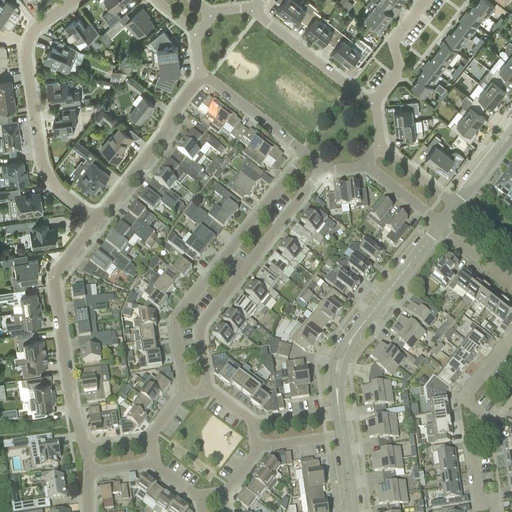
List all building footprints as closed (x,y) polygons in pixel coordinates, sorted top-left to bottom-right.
[(0,0),(0,13),(15,24),(17,21),(18,21),(18,20),(19,19),(19,18),(19,17),(19,16),(19,15),(18,15),(18,14),(18,13),(17,13),(16,12),(18,9),(10,3),(9,2),(10,0),(0,0)] [(114,10),(127,0),(104,0),(112,9),(102,17),(110,28),(119,20),(121,19),(114,10)] [(282,4),(275,13),(284,20),(297,3),(293,0),(277,0),(278,0),(282,4)] [(348,13),(354,5),(347,0),(346,0),(341,6),(341,7),(348,13)] [(382,0),(370,0),(366,6),(372,10),(371,10),(387,22),(393,15),(387,10),(391,6),(382,0)] [(495,6),(491,3),(487,0),(480,0),(475,7),(474,6),(473,7),(485,17),(486,16),(487,17),(495,6)] [(297,3),(284,20),(293,27),(300,18),(305,21),(314,10),(313,10),(315,8),(309,3),(304,3),(304,4),(302,7),(297,3)] [(477,28),(485,17),(473,7),(468,13),(467,12),(463,17),(477,28)] [(145,16),(147,15),(142,9),(126,24),(131,29),(132,28),(140,36),(153,25),(145,16)] [(310,25),(304,32),(313,39),(328,20),(326,18),(322,17),(314,10),(305,21),(310,25)] [(382,30),(387,22),(371,10),(363,21),(373,28),(376,25),(382,30)] [(0,29),(3,32),(5,28),(6,29),(7,30),(8,30),(9,30),(10,30),(11,29),(12,29),(13,28),(13,27),(14,26),(15,24),(0,13),(0,29)] [(468,39),(477,28),(463,17),(460,20),(461,22),(456,29),(468,39)] [(499,26),(504,20),(501,17),(496,23),(499,26)] [(327,22),(329,19),(328,20),(313,39),(322,46),(328,39),(332,43),(341,32),(327,22)] [(90,23),(85,27),(79,20),(75,23),(74,21),(64,29),(68,34),(68,38),(69,40),(72,40),(76,45),(85,37),(88,41),(98,34),(90,23)] [(110,28),(106,32),(111,38),(124,26),(119,20),(110,28)] [(495,32),(499,26),(496,23),(491,30),(495,32)] [(459,50),(468,39),(456,29),(451,36),(449,34),(445,39),(459,50)] [(177,46),(175,47),(164,31),(150,42),(158,51),(159,62),(179,60),(177,46)] [(347,42),(349,39),(341,32),(332,43),(337,46),(332,53),(341,60),(352,46),(347,42)] [(372,49),(364,43),(358,38),(352,46),(341,60),(350,67),(355,61),(360,64),(372,49)] [(479,47),(484,41),(481,38),(476,44),(479,47)] [(458,52),(451,48),(443,41),(440,46),(441,47),(436,54),(449,64),(458,52)] [(475,53),(479,47),(476,44),(471,50),(475,53)] [(71,61),(76,50),(64,45),(61,51),(53,48),(51,52),(49,51),(44,63),(50,66),(51,69),(54,70),(57,69),(66,73),(68,72),(72,63),(71,61)] [(440,75),(449,64),(436,54),(431,61),(429,60),(426,64),(440,75)] [(123,67),(133,65),(128,56),(120,62),(123,67)] [(178,73),(180,73),(179,60),(159,62),(160,73),(155,84),(171,91),(178,73)] [(497,69),(493,73),(504,82),(508,78),(511,80),(511,66),(506,62),(499,70),(497,69)] [(432,85),(440,75),(426,64),(422,69),(424,70),(419,76),(432,86),(433,86),(432,85)] [(459,72),(464,66),(461,64),(456,70),(459,72)] [(123,67),(129,75),(133,65),(123,67)] [(454,78),(459,72),(456,70),(451,76),(454,78)] [(504,82),(490,71),(489,70),(486,75),(485,77),(485,79),(485,80),(486,82),(489,83),(485,89),(499,99),(502,95),(505,98),(506,98),(509,94),(509,93),(508,94),(505,91),(501,87),(504,82)] [(120,83),(121,73),(111,72),(110,82),(120,83)] [(424,98),(432,86),(419,76),(418,77),(419,78),(411,88),(424,98)] [(52,83),(47,84),(49,96),(50,96),(51,101),(60,99),(61,106),(80,104),(79,91),(74,92),(73,82),(70,80),(66,81),(59,82),(57,80),(54,80),(52,83)] [(139,94),(144,89),(133,81),(130,84),(129,86),(139,94)] [(0,117),(11,116),(10,110),(15,110),(11,82),(1,83),(0,83),(0,117)] [(444,97),(449,91),(445,88),(441,94),(444,97)] [(495,104),(499,99),(485,89),(478,97),(476,95),(472,100),(483,109),(487,105),(492,108),(495,110),(495,111),(496,111),(499,107),(499,106),(498,107),(495,104)] [(208,97),(206,99),(199,94),(191,105),(198,111),(206,116),(201,122),(210,129),(225,109),(216,103),(216,104),(208,97)] [(439,103),(444,97),(441,94),(436,100),(439,103)] [(472,100),(472,101),(465,95),(461,101),(460,102),(460,103),(460,104),(461,105),(461,106),(462,107),(467,111),(464,116),(477,127),(481,122),(484,125),(485,125),(488,121),(488,120),(487,121),(484,118),(480,114),(483,109),(472,100)] [(136,107),(129,115),(133,118),(141,124),(147,117),(148,118),(150,114),(149,113),(154,107),(147,100),(143,98),(137,105),(136,107)] [(404,111),(394,112),(395,123),(413,121),(413,115),(419,114),(419,109),(418,102),(403,104),(404,111)] [(99,112),(103,107),(101,103),(95,105),(99,112)] [(72,122),(77,121),(75,109),(62,110),(63,118),(54,119),(54,123),(53,124),(54,137),(61,136),(64,137),(66,137),(68,135),(74,134),(72,122)] [(109,114),(103,109),(94,121),(100,125),(109,114)] [(233,117),(233,116),(225,109),(210,129),(218,135),(226,125),(234,131),(230,136),(235,140),(243,128),(239,125),(241,123),(233,117)] [(474,132),(477,127),(464,116),(457,125),(454,122),(450,128),(464,139),(468,134),(470,136),(471,135),(474,138),(473,138),(474,139),(478,134),(477,134),(474,132)] [(405,140),(423,138),(421,120),(413,121),(395,123),(397,135),(404,134),(405,140)] [(17,122),(0,124),(0,125),(2,140),(0,141),(2,151),(8,151),(14,150),(20,149),(20,142),(22,142),(20,134),(18,135),(17,122)] [(250,130),(248,132),(243,128),(235,140),(240,144),(243,139),(251,145),(243,155),(251,162),(267,142),(258,136),(250,130)] [(125,133),(119,129),(110,141),(108,140),(101,150),(110,157),(118,163),(124,155),(120,152),(126,145),(127,146),(131,141),(132,139),(125,133)] [(188,141),(186,144),(199,154),(204,157),(211,149),(220,155),(224,150),(221,147),(213,141),(205,135),(201,140),(192,133),(186,140),(188,141)] [(438,142),(440,140),(435,136),(427,147),(432,151),(425,160),(434,167),(445,152),(440,148),(442,145),(438,142)] [(90,151),(76,141),(71,147),(84,158),(90,151)] [(267,142),(251,162),(260,168),(264,163),(271,169),(277,173),(285,161),(281,157),(282,155),(274,149),(275,148),(267,142)] [(183,145),(177,152),(186,159),(182,164),(203,180),(205,177),(206,177),(201,173),(203,171),(197,167),(204,157),(199,154),(186,144),(184,146),(183,145)] [(452,154),(450,156),(445,152),(434,167),(443,174),(450,165),(455,169),(463,158),(457,152),(454,153),(452,154)] [(91,163),(86,159),(82,164),(82,167),(87,170),(82,175),(78,172),(76,172),(72,178),(77,182),(93,194),(100,185),(102,187),(102,186),(104,184),(110,177),(102,171),(91,163)] [(24,175),(24,170),(22,162),(0,165),(0,169),(1,177),(6,176),(8,185),(27,182),(26,174),(24,175)] [(165,171),(163,173),(176,183),(183,174),(187,178),(193,182),(195,181),(200,184),(203,180),(182,164),(178,169),(169,162),(163,169),(165,171)] [(263,174),(255,168),(251,165),(241,178),(255,189),(261,181),(259,179),(263,174)] [(511,170),(510,169),(495,188),(507,198),(503,203),(511,209),(511,170)] [(219,170),(213,178),(217,181),(223,172),(219,170)] [(176,183),(163,173),(162,175),(160,174),(154,181),(163,188),(159,193),(158,192),(158,193),(175,206),(183,212),(183,211),(180,209),(183,206),(178,202),(179,201),(180,202),(181,201),(169,192),(176,183)] [(248,198),(255,189),(241,178),(230,192),(242,201),(246,196),(248,198)] [(358,185),(356,185),(356,184),(352,184),(352,186),(346,186),(348,206),(356,205),(356,209),(368,208),(366,193),(359,194),(358,185)] [(239,203),(231,197),(216,186),(212,192),(222,200),(216,209),(229,219),(230,217),(232,218),(238,210),(235,208),(239,203)] [(346,186),(339,187),(339,186),(335,186),(335,188),(334,188),(335,197),(328,198),(330,213),(341,211),(341,207),(348,206),(346,186)] [(158,193),(153,189),(150,194),(146,191),(140,199),(142,200),(140,202),(154,213),(160,204),(170,212),(172,210),(180,215),(183,212),(175,206),(158,193)] [(7,191),(0,192),(0,201),(9,200),(8,199),(7,191)] [(28,216),(42,214),(39,194),(14,198),(17,219),(28,218),(28,216)] [(388,204),(388,205),(382,201),(370,216),(376,221),(373,224),(383,231),(385,228),(392,220),(391,220),(386,216),(392,208),(391,207),(391,206),(388,204)] [(320,211),(324,207),(317,202),(314,206),(320,211)] [(148,229),(155,220),(138,206),(136,208),(134,207),(128,214),(137,222),(133,226),(153,242),(156,237),(153,234),(154,233),(148,229)] [(198,209),(198,210),(192,206),(188,210),(191,212),(190,212),(210,228),(214,223),(223,230),(229,222),(227,221),(229,219),(216,209),(209,217),(198,209)] [(188,210),(184,216),(186,218),(189,220),(189,221),(199,229),(193,238),(206,248),(208,246),(209,247),(215,240),(206,233),(210,228),(190,212),(191,212),(188,210)] [(404,216),(403,217),(397,212),(391,220),(392,220),(385,228),(391,233),(386,240),(395,247),(407,232),(401,227),(407,220),(406,219),(406,218),(404,216)] [(308,213),(301,223),(324,241),(324,240),(323,239),(329,231),(331,232),(335,226),(320,214),(316,220),(314,218),(308,213)] [(6,233),(25,230),(24,222),(5,225),(6,233)] [(319,246),(324,241),(301,223),(308,229),(305,234),(297,228),(290,237),(310,252),(305,249),(312,240),(319,246)] [(116,233),(115,235),(128,246),(132,249),(139,241),(145,245),(150,249),(154,243),(153,242),(133,226),(129,231),(120,224),(115,232),(116,233)] [(53,229),(47,230),(47,225),(28,228),(31,249),(56,245),(53,229)] [(176,239),(176,237),(171,233),(167,242),(193,262),(197,257),(200,259),(206,252),(204,250),(206,248),(193,238),(186,247),(176,239)] [(111,236),(105,244),(114,251),(110,256),(132,273),(135,275),(136,272),(134,267),(130,264),(131,263),(126,258),(132,249),(128,246),(115,235),(113,238),(111,236)] [(305,258),(310,252),(290,237),(289,237),(297,243),(294,248),(286,242),(279,251),(298,267),(299,266),(294,263),(301,254),(305,258)] [(379,259),(383,253),(368,241),(363,247),(361,246),(351,246),(348,250),(371,268),(364,263),(368,257),(376,263),(377,262),(378,262),(380,260),(379,259)] [(168,254),(172,249),(165,245),(162,249),(168,254)] [(367,274),(371,268),(348,250),(356,256),(351,262),(349,261),(348,260),(347,260),(346,259),(344,259),(343,259),(342,260),(340,260),(339,261),(338,262),(336,265),(344,271),(360,284),(352,278),(356,273),(364,278),(365,277),(366,278),(368,275),(367,274)] [(132,273),(110,256),(104,251),(100,256),(97,254),(90,264),(95,268),(93,271),(97,273),(96,275),(93,278),(104,283),(108,277),(105,275),(111,266),(122,274),(123,273),(126,276),(129,277),(132,273)] [(294,272),(298,267),(279,251),(278,251),(286,257),(283,262),(275,256),(267,265),(290,283),(283,277),(289,269),(294,272)] [(13,258),(1,260),(2,266),(14,264),(16,277),(18,277),(20,285),(23,284),(27,284),(37,282),(35,274),(36,273),(36,270),(39,269),(37,260),(27,262),(27,256),(17,257),(13,258)] [(433,274),(430,278),(441,286),(439,288),(445,292),(448,288),(456,277),(455,278),(450,275),(458,265),(447,256),(437,269),(433,273),(433,274)] [(152,272),(160,262),(155,258),(147,268),(152,272)] [(192,269),(184,263),(181,260),(173,271),(170,269),(184,280),(192,269)] [(285,288),(290,283),(267,265),(275,272),(271,276),(264,270),(256,279),(278,297),(279,297),(272,291),(278,283),(285,288)] [(432,266),(425,274),(428,276),(431,272),(433,273),(437,269),(432,266)] [(183,280),(184,280),(170,269),(162,280),(173,288),(181,279),(183,280)] [(326,278),(324,280),(340,293),(345,288),(352,293),(353,292),(354,293),(356,290),(355,289),(360,284),(344,271),(339,277),(338,276),(337,276),(336,275),(335,275),(334,275),(333,274),(332,274),(331,275),(330,275),(329,275),(328,276),(327,276),(327,277),(326,277),(326,278)] [(465,295),(477,280),(468,272),(461,281),(456,277),(448,288),(452,292),(456,287),(465,295)] [(162,280),(156,275),(150,283),(156,287),(154,290),(167,301),(168,300),(165,298),(173,288),(162,280)] [(320,289),(324,284),(316,278),(306,291),(311,295),(317,287),(320,289)] [(274,302),(278,297),(256,279),(256,280),(264,286),(260,290),(253,284),(245,293),(265,309),(266,310),(273,301),(274,302)] [(475,302),(487,287),(477,280),(465,295),(475,302)] [(90,287),(83,288),(83,283),(82,283),(82,285),(78,285),(78,289),(72,290),(73,302),(85,301),(86,307),(106,304),(110,303),(113,303),(112,295),(92,298),(90,287)] [(154,290),(153,290),(150,287),(144,294),(150,299),(143,309),(149,310),(155,312),(156,310),(159,311),(167,301),(154,290)] [(485,309),(496,295),(487,287),(475,302),(485,309)] [(13,292),(0,293),(0,301),(5,301),(11,300),(10,293),(24,291),(24,290),(13,292)] [(346,301),(338,295),(332,290),(322,303),(338,316),(341,312),(339,310),(346,301)] [(311,295),(306,291),(305,291),(298,300),(306,306),(313,297),(311,295)] [(261,315),(265,309),(245,293),(245,294),(253,300),(249,305),(241,298),(234,308),(256,325),(249,320),(256,311),(261,315)] [(25,297),(13,299),(13,300),(14,304),(14,305),(20,304),(21,313),(40,310),(39,302),(38,303),(37,295),(28,296),(25,297)] [(133,306),(136,298),(130,295),(126,304),(133,306)] [(494,317),(506,302),(496,295),(485,309),(494,317)] [(511,320),(509,318),(511,313),(511,306),(506,302),(494,317),(503,324),(502,326),(499,329),(504,333),(511,323),(511,320)] [(107,311),(106,304),(110,303),(106,304),(86,307),(87,313),(75,315),(77,324),(79,324),(79,326),(95,324),(93,312),(107,311)] [(335,320),(338,316),(322,303),(312,316),(326,327),(332,319),(335,320)] [(411,305),(406,312),(414,318),(423,325),(429,330),(436,321),(435,320),(438,315),(433,311),(431,309),(423,303),(419,307),(421,309),(420,311),(411,305)] [(133,306),(126,304),(121,316),(130,318),(132,311),(133,306)] [(143,309),(137,307),(133,306),(132,311),(138,311),(138,316),(140,316),(140,321),(133,322),(134,330),(139,330),(156,328),(154,314),(150,315),(149,310),(143,309)] [(252,331),(256,325),(234,308),(242,314),(238,319),(230,313),(223,322),(238,334),(242,329),(246,333),(249,329),(252,331)] [(288,319),(293,313),(288,309),(283,315),(288,319)] [(13,322),(5,323),(6,331),(9,330),(10,337),(18,335),(28,334),(33,333),(28,333),(27,327),(32,326),(41,325),(40,318),(42,317),(40,310),(21,313),(22,313),(23,321),(13,322)] [(119,321),(119,318),(118,312),(111,313),(112,320),(114,320),(114,321),(119,321)] [(319,336),(326,327),(312,316),(307,322),(300,316),(295,323),(302,329),(318,342),(321,337),(319,336)] [(451,325),(454,321),(448,317),(445,321),(447,322),(451,325)] [(401,318),(396,325),(419,343),(426,334),(419,329),(423,325),(414,318),(411,322),(409,324),(401,318)] [(238,334),(223,322),(231,328),(227,333),(219,327),(212,336),(227,348),(234,340),(239,343),(243,337),(238,334)] [(318,342),(302,329),(295,323),(294,324),(297,325),(288,337),(292,340),(291,342),(306,353),(312,344),(315,346),(318,342)] [(111,333),(96,335),(95,324),(79,326),(80,329),(77,330),(79,339),(90,337),(91,344),(111,340),(121,339),(115,340),(114,333),(111,334),(111,333)] [(484,333),(476,327),(472,324),(468,329),(471,332),(464,341),(479,353),(487,343),(480,338),(484,333)] [(412,352),(419,343),(396,325),(390,332),(397,337),(395,339),(412,352)] [(490,334),(493,329),(488,325),(484,330),(490,334)] [(153,329),(156,328),(139,330),(139,335),(134,336),(135,344),(141,343),(155,341),(153,329)] [(43,341),(33,342),(32,335),(16,338),(18,351),(23,350),(24,357),(45,354),(43,341)] [(112,347),(122,346),(121,339),(111,340),(91,344),(92,350),(81,351),(82,361),(84,360),(85,364),(100,361),(99,350),(112,348),(112,347)] [(271,339),(269,348),(277,350),(289,353),(290,347),(278,343),(279,341),(271,339)] [(160,353),(157,353),(155,341),(141,343),(135,344),(136,353),(142,353),(142,356),(160,354),(160,353)] [(472,362),(479,353),(464,341),(456,350),(472,362)] [(390,348),(389,350),(381,344),(375,351),(398,369),(405,360),(390,348)] [(269,348),(269,349),(270,356),(275,356),(287,359),(289,353),(277,350),(269,348)] [(268,358),(266,350),(262,350),(259,355),(266,360),(268,358)] [(464,372),(472,362),(456,350),(449,360),(464,372)] [(391,378),(398,369),(375,351),(370,358),(378,364),(376,366),(391,378)] [(37,368),(47,366),(45,354),(24,357),(25,363),(21,364),(22,377),(38,375),(37,368)] [(146,360),(138,361),(139,370),(147,369),(162,367),(160,354),(142,356),(143,357),(145,356),(146,360)] [(212,364),(226,362),(225,356),(211,358),(212,364)] [(271,376),(274,374),(271,357),(268,358),(266,360),(261,366),(271,376)] [(457,381),(464,372),(449,360),(441,369),(457,381)] [(287,372),(279,373),(280,381),(288,380),(309,377),(308,372),(305,372),(303,361),(286,364),(287,372)] [(230,370),(227,368),(226,362),(212,364),(213,370),(214,375),(219,379),(218,379),(229,387),(243,369),(235,364),(230,370)] [(248,373),(250,370),(245,366),(243,369),(229,387),(230,388),(231,385),(242,393),(253,377),(248,373)] [(84,382),(81,382),(82,388),(102,385),(101,377),(108,376),(107,367),(92,369),(82,371),(84,382)] [(172,375),(171,375),(170,369),(158,371),(159,377),(156,381),(151,377),(146,384),(148,386),(162,397),(170,386),(173,381),(172,375)] [(449,391),(457,381),(441,369),(434,378),(425,389),(445,394),(448,390),(449,391)] [(29,378),(20,380),(21,386),(25,387),(27,387),(28,399),(54,395),(53,389),(50,390),(49,383),(40,384),(39,377),(29,378)] [(250,403),(261,389),(264,385),(253,377),(242,393),(252,400),(250,403)] [(289,386),(283,387),(284,395),(290,395),(291,400),(309,397),(307,383),(309,383),(309,377),(288,380),(289,386)] [(363,397),(391,393),(390,382),(371,385),(372,387),(362,389),(363,397)] [(87,404),(105,401),(102,385),(82,388),(83,393),(86,393),(87,404)] [(162,398),(162,397),(148,386),(140,397),(152,406),(159,396),(162,398)] [(259,392),(261,389),(250,403),(261,411),(262,410),(267,414),(272,413),(272,414),(278,413),(278,411),(276,399),(277,399),(276,393),(269,394),(267,397),(259,392)] [(445,400),(445,394),(425,389),(427,402),(429,402),(430,414),(449,412),(447,399),(445,400)] [(375,407),(393,404),(391,393),(363,397),(364,406),(374,404),(375,407)] [(52,401),(55,400),(54,395),(28,399),(31,418),(46,416),(44,409),(53,407),(52,401)] [(144,416),(152,406),(140,397),(133,408),(146,418),(147,418),(144,416)] [(284,410),(283,401),(282,398),(277,399),(276,399),(278,411),(284,410)] [(110,420),(100,421),(98,408),(88,410),(92,434),(102,433),(102,432),(112,430),(112,428),(118,427),(116,413),(109,414),(110,420)] [(138,429),(146,418),(133,408),(132,409),(134,410),(127,421),(120,422),(122,436),(129,435),(129,434),(131,434),(136,427),(138,429)] [(430,414),(432,426),(451,424),(449,412),(430,414)] [(368,431),(396,426),(395,415),(376,418),(377,421),(367,422),(368,431)] [(218,446),(228,454),(241,437),(226,424),(221,430),(216,427),(211,433),(216,437),(212,441),(218,446)] [(428,445),(439,444),(449,442),(448,436),(452,436),(451,424),(432,426),(434,438),(427,439),(428,445)] [(380,440),(398,438),(396,426),(368,431),(369,439),(379,438),(380,440)] [(395,444),(414,441),(413,435),(408,436),(408,441),(395,443),(395,444)] [(13,448),(26,446),(25,440),(13,441),(13,448)] [(58,445),(51,446),(50,442),(30,445),(32,456),(33,468),(58,465),(57,459),(60,458),(58,445)] [(511,442),(502,444),(504,456),(511,454),(511,442)] [(455,451),(451,451),(450,445),(431,448),(432,454),(438,454),(439,465),(456,463),(455,451)] [(373,464),(401,460),(399,448),(381,451),(382,454),(371,455),(373,464)] [(286,467),(284,454),(284,453),(277,453),(277,454),(272,455),(269,459),(268,459),(260,470),(275,481),(275,480),(272,478),(280,467),(286,467)] [(292,466),(291,462),(290,453),(284,454),(286,467),(292,466)] [(312,459),(300,461),(303,481),(323,478),(323,473),(322,469),(319,470),(318,462),(313,463),(312,459)] [(384,474),(403,471),(401,460),(373,464),(374,473),(384,471),(384,474)] [(441,477),(458,475),(456,463),(439,465),(441,477)] [(262,472),(255,482),(266,491),(270,494),(278,483),(275,481),(260,470),(260,471),(262,472)] [(63,476),(55,477),(55,473),(41,475),(42,480),(45,480),(48,501),(66,498),(63,476)] [(140,484),(136,480),(135,474),(128,475),(130,490),(136,489),(140,492),(137,497),(142,501),(147,496),(148,496),(146,499),(156,485),(145,477),(140,484)] [(443,489),(460,487),(458,475),(441,477),(443,489)] [(321,484),(324,483),(323,478),(303,481),(305,497),(323,494),(321,484)] [(258,502),(266,491),(255,482),(247,492),(245,491),(244,491),(258,502)] [(377,497),(406,493),(404,482),(386,484),(386,487),(376,489),(377,497)] [(126,485),(120,486),(120,483),(110,485),(110,484),(99,486),(103,510),(112,509),(111,496),(121,494),(122,500),(128,500),(128,495),(126,485)] [(155,488),(157,486),(156,485),(146,499),(157,507),(165,496),(155,488)] [(460,487),(443,489),(445,501),(431,503),(432,509),(459,506),(458,499),(462,499),(460,487)] [(258,502),(244,491),(236,502),(248,511),(256,500),(258,502)] [(389,507),(408,504),(406,493),(377,497),(379,506),(389,504),(389,507)] [(327,505),(324,505),(323,494),(305,497),(307,511),(314,511),(328,510),(327,505)] [(157,507),(153,511),(152,511),(161,511),(162,511),(163,511),(169,511),(177,501),(172,497),(170,499),(165,496),(157,507)] [(190,511),(188,510),(188,509),(177,501),(169,511),(190,511)] [(12,511),(28,511),(36,511),(35,502),(21,504),(21,502),(17,503),(12,504),(12,511)] [(285,511),(287,506),(281,502),(278,506),(285,511)]
